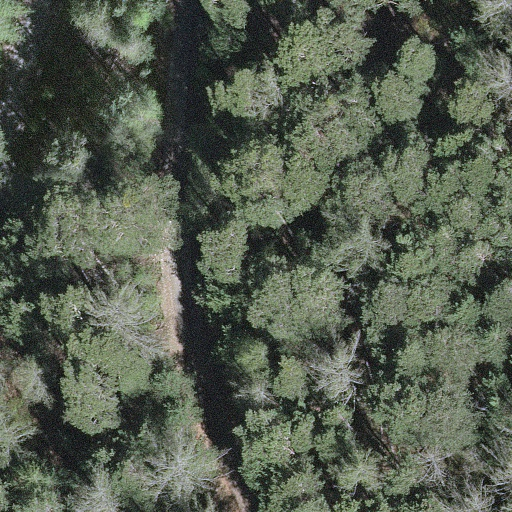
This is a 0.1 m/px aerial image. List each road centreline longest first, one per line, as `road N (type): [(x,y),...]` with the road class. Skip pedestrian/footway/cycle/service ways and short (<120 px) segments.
road 1 (track): [(269,511),(195,360),(188,201),(211,0)]
road 2 (track): [(41,0),(18,74),(0,189)]
